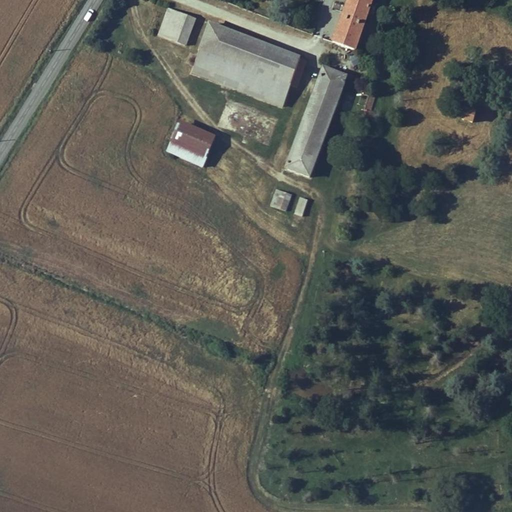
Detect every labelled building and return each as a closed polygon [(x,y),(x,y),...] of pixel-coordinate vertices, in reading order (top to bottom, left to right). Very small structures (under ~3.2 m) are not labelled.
[(348,0),(333,42),(356,50),(369,14),(373,3),(374,0),(348,0)] [(373,3),(369,14),(374,16),(379,5),(373,3)] [(170,10),(160,37),(186,46),(196,19),(170,10)] [(211,25),(193,74),(221,84),(233,89),(283,107),(291,86),(298,88),(308,61),(211,25)] [(347,76),(324,67),(287,169),(309,177),(347,76)] [(217,94),(221,84),(193,74),(189,84),(217,94)] [(279,117),(283,107),(233,89),(230,99),(279,117)] [(370,118),(376,96),(371,94),(363,116),(370,118)] [(473,122),(476,112),(467,109),(464,119),(473,122)] [(204,167),(215,140),(180,126),(169,153),(204,167)] [(362,135),(356,134),(353,143),(360,145),(362,135)] [(292,196),(277,190),(271,207),(286,212),(292,196)] [(308,202),(301,199),(296,215),(303,217),(308,202)]
